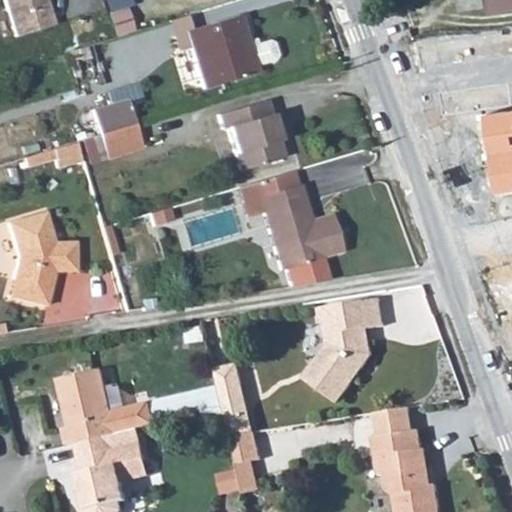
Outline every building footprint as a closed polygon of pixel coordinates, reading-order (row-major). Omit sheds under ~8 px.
[(2,0),(15,37),(53,25),(45,0),(2,0)] [(486,0),(459,0),(461,10),(488,7),(486,0)] [(511,9),(511,0),(487,0),(490,12),(511,9)] [(220,5),(190,12),(193,23),(222,16),(220,5)] [(276,55),(272,44),(268,41),(255,45),(254,40),(247,42),(238,15),(185,32),(186,34),(173,38),(178,54),(190,50),(202,89),(256,73),(254,66),(274,60),(276,55)] [(127,100),(91,111),(99,136),(135,125),(127,100)] [(265,101),(217,116),(221,130),(226,129),(239,172),(282,159),(265,101)] [(511,111),(487,115),(499,194),(511,190),(511,111)] [(135,125),(99,136),(106,160),(142,149),(135,125)] [(76,142),(50,150),(56,169),(81,161),(76,142)] [(298,186),(296,187),(291,172),(238,188),(247,217),(262,212),(280,271),(320,259),(320,257),(341,251),(330,216),(304,224),(298,206),(303,204),(298,186)] [(168,208),(148,214),(153,227),(167,222),(165,217),(170,215),(168,208)] [(44,212),(7,223),(17,258),(11,279),(19,282),(15,300),(45,307),(51,282),(46,280),(48,272),(53,273),(75,272),(74,243),(53,243),(44,212)] [(19,282),(11,279),(7,298),(15,300),(19,282)] [(328,345),(304,380),(339,404),(373,356),(370,343),(365,344),(362,330),(385,327),(380,299),(319,309),(321,323),(324,322),(328,345)] [(238,365),(215,371),(231,437),(254,433),(238,365)] [(64,429),(68,446),(75,444),(111,436),(155,425),(150,404),(112,413),(102,370),(58,380),(70,428),(64,429)] [(394,496),(396,511),(440,511),(437,485),(432,486),(432,484),(427,481),(422,450),(420,431),(414,432),(410,409),(375,414),(379,438),(373,438),(379,477),(386,475),(388,491),(394,496)] [(254,433),(231,437),(238,466),(252,462),(262,460),(254,433)] [(83,511),(121,511),(122,511),(120,503),(127,501),(123,483),(140,478),(137,463),(146,461),(142,444),(115,450),(111,436),(75,444),(82,475),(78,476),(86,510),(83,511)] [(252,462),(238,466),(244,495),(259,492),(252,462)]
